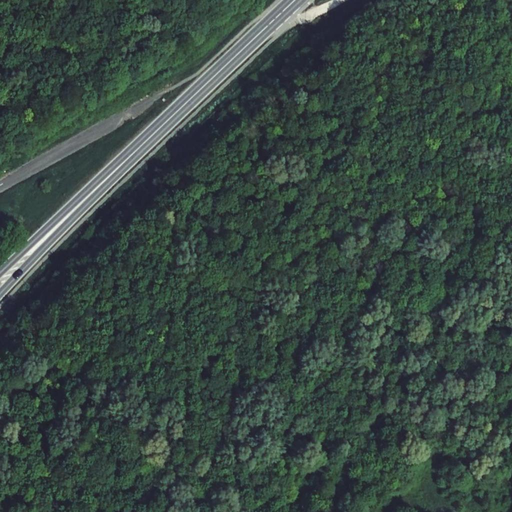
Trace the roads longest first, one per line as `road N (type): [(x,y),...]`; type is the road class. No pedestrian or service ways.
road 1 (secondary): [(0,294),(159,128)]
road 2 (secondary): [(159,128),(0,272)]
road 3 (secondary): [(159,128),(294,0)]
